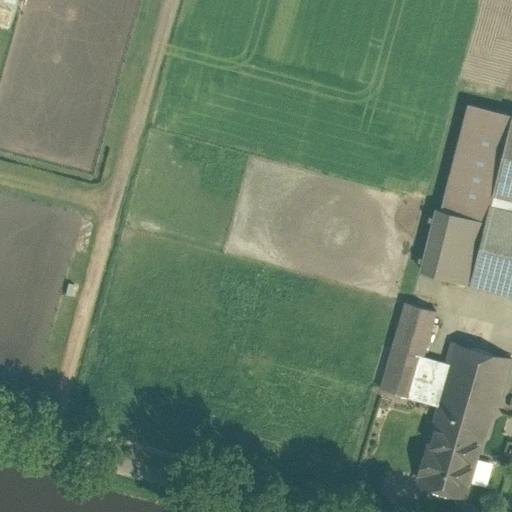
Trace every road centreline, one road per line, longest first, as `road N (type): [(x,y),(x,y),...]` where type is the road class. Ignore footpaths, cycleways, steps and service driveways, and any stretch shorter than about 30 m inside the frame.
road 1 (track): [(42,444),(165,0)]
road 2 (unclassified): [(0,433),(299,511)]
